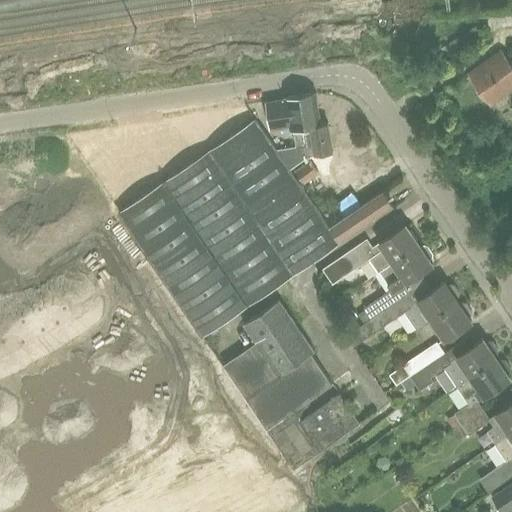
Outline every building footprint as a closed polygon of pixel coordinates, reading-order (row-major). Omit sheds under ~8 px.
[(486,37),(478,25),(436,50),(444,63),(486,37)] [(394,55),(400,51),(408,46),(396,27),(382,36),(394,55)] [(439,63),(431,48),(423,53),(431,68),(439,63)] [(492,104),(511,90),(511,63),(502,49),(469,72),(492,104)] [(334,151),(329,122),(321,123),(316,92),(297,95),(308,155),(334,151)] [(308,155),(297,95),(286,97),(286,98),(267,101),(271,127),(290,124),(291,128),(292,135),(295,134),(296,145),(277,148),(291,168),(308,156),(308,155)] [(340,240),(330,226),(291,168),(277,148),(257,118),(119,212),(202,334),(340,240)] [(304,183),(319,172),(311,162),(311,161),(296,171),(304,183)] [(330,226),(340,240),(341,241),(393,205),(382,190),(362,204),(345,215),(330,226)] [(362,204),(353,191),(336,203),(345,215),(362,204)] [(379,271),(419,243),(406,224),(373,246),(367,238),(323,268),(333,283),(370,258),(379,271)] [(433,263),(429,258),(432,256),(433,253),(428,245),(424,244),(421,246),(419,243),(379,271),(391,289),(365,307),(371,317),(405,294),(400,286),(433,263)] [(412,303),(405,294),(371,317),(372,318),(346,335),(354,345),(405,311),(417,328),(432,318),(458,301),(456,297),(459,295),(459,292),(454,284),(451,283),(448,285),(445,281),(412,303)] [(244,322),(257,341),(224,363),(247,395),(268,426),(332,382),(311,352),(314,350),(279,299),(244,322)] [(472,320),(468,316),(471,314),(472,310),(467,302),(463,302),(460,304),(458,301),(432,318),(446,338),(472,320)] [(456,386),(497,358),(495,355),(498,353),(499,349),(493,341),(490,341),(487,343),(484,338),(451,360),(444,351),(410,374),(401,380),(401,381),(407,389),(415,383),(420,389),(433,380),(430,376),(444,367),(456,386)] [(403,363),(410,374),(444,351),(437,340),(403,363)] [(192,349),(95,408),(142,484),(177,463),(183,472),(222,449),(215,437),(238,423),(192,349)] [(511,378),(508,373),(511,371),(511,368),(506,360),(502,359),(500,361),(497,358),(456,386),(469,403),(446,418),(453,428),(483,408),(478,399),(485,395),(485,396),(511,378)] [(294,410),(269,428),(295,467),(360,421),(340,392),(301,419),(294,410)] [(496,441),(511,430),(511,401),(490,417),(483,408),(453,428),(453,429),(452,430),(457,439),(468,432),(469,434),(490,419),(495,426),(488,430),(496,441)] [(511,430),(496,441),(496,442),(495,442),(507,460),(480,478),(489,491),(511,475),(511,430)] [(511,484),(493,498),(502,511),(504,511),(511,507),(511,484)]
